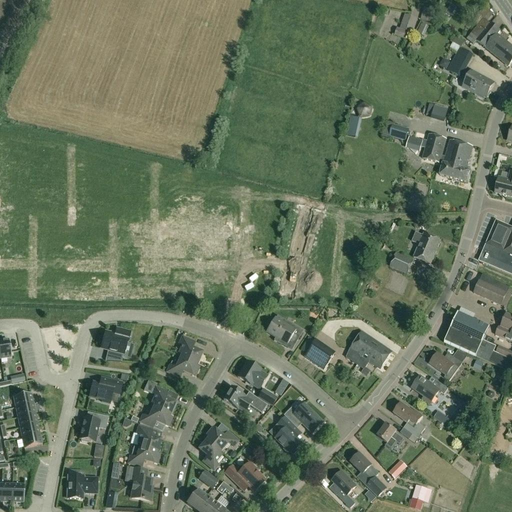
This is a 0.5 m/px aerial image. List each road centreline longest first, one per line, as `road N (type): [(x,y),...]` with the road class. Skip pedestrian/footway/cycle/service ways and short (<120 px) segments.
road 1 (residential): [(32,330),(42,247),(67,157),(99,165),(79,260),(91,319)]
road 2 (unclassified): [(349,425),(437,309),(478,199)]
road 3 (residential): [(169,511),(178,453),(233,341)]
road 4 (residential): [(233,341),(155,316),(91,319)]
road 5 (residential): [(349,425),(271,360),(233,341)]
road 6 (residential): [(72,385),(43,511)]
road 7 (unclassified): [(264,511),(349,425)]
